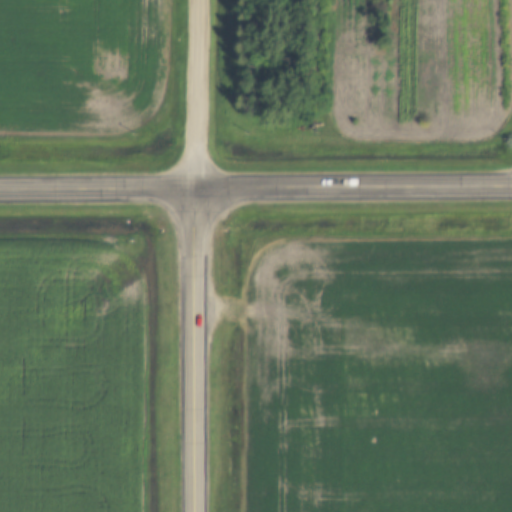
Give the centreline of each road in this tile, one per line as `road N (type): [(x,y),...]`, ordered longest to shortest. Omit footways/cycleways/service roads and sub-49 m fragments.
road 1 (secondary): [(511,189),(0,192)]
road 2 (tertiary): [(194,511),(194,191)]
road 3 (residential): [(194,191),(197,0)]
